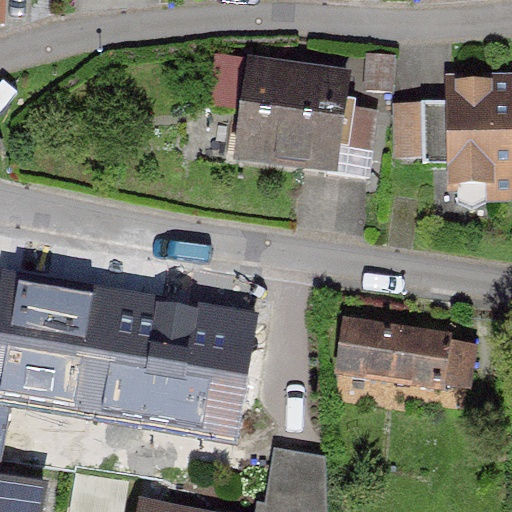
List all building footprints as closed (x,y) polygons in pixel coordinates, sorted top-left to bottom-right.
[(380,77),(247,64),(237,166),(370,179),(380,77)] [(511,87),(447,89),(450,201),(511,199),(511,87)] [(265,319),(3,280),(0,297),(0,429),(242,466),(265,319)] [(459,335),(344,320),(334,398),(449,413),(459,335)] [(67,511),(73,476),(0,464),(0,511),(67,511)] [(188,511),(136,503),(134,511),(188,511)]
